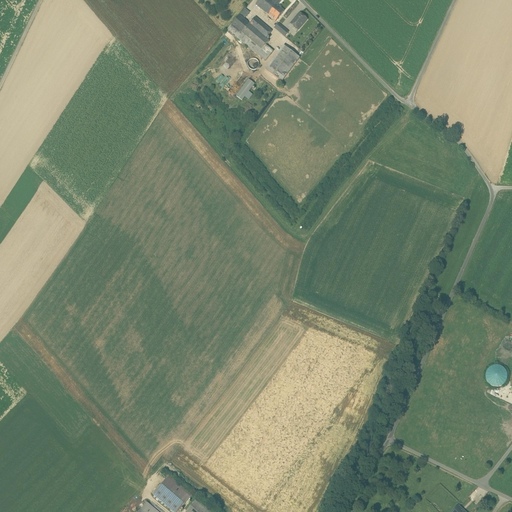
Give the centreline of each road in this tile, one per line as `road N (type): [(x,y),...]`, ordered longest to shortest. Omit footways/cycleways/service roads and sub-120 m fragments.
road 1 (unclassified): [(406,105),(460,144),(494,193),(388,439)]
road 2 (unclassified): [(406,105),(301,0)]
road 3 (unclassified): [(511,499),(388,439)]
